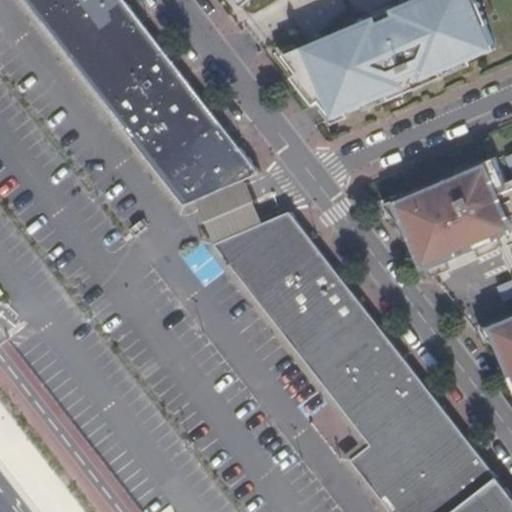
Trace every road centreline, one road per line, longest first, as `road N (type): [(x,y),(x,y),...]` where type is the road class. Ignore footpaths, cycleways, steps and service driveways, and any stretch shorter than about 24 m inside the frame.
road 1 (residential): [(308,175),(511,433)]
road 2 (residential): [(308,175),(511,89)]
road 3 (residential): [(174,0),(308,175)]
